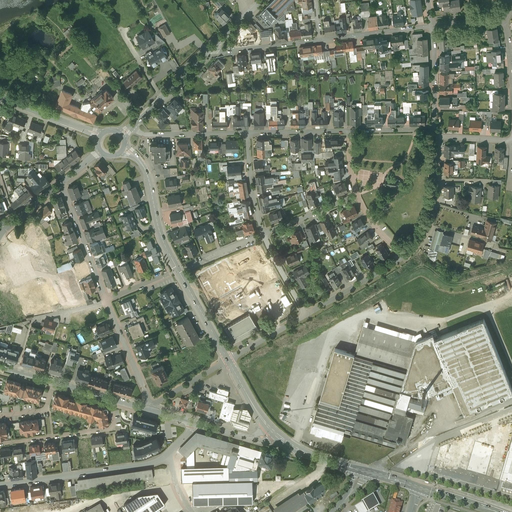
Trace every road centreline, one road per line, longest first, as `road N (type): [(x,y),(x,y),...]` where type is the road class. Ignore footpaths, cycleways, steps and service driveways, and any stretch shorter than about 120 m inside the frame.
road 1 (secondary): [(122,149),(146,173),(163,241),(228,361)]
road 2 (residential): [(0,486),(167,455)]
road 3 (residential): [(0,442),(112,427),(108,398)]
road 4 (residential): [(434,137),(435,202),(402,257)]
road 5 (residential): [(106,299),(60,183)]
